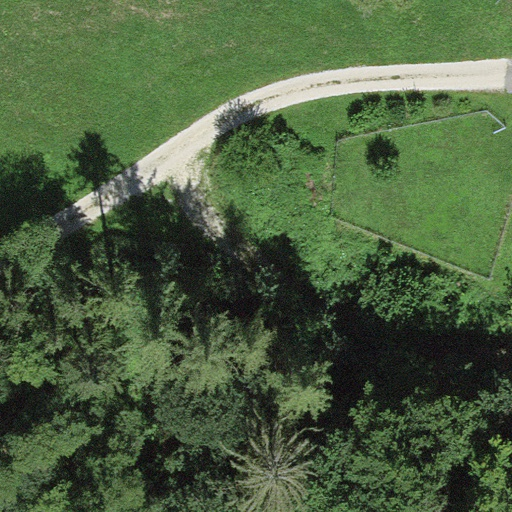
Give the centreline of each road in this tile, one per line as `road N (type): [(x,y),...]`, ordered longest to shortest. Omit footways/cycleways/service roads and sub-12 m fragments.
road 1 (track): [(511,78),(326,80),(198,142),(0,260)]
road 2 (track): [(198,142),(414,245)]
